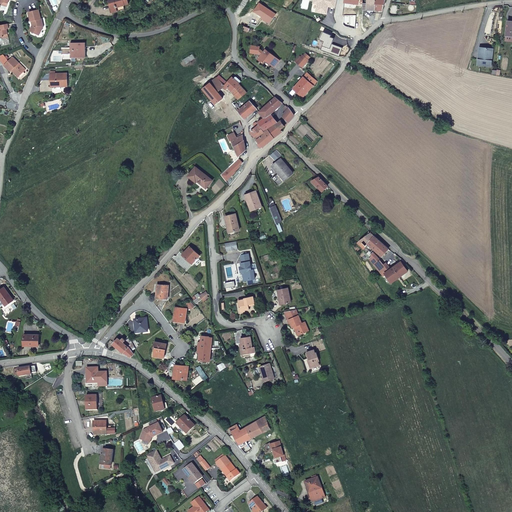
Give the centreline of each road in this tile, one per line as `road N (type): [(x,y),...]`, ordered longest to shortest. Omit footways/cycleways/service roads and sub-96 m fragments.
road 1 (residential): [(511,364),(282,136)]
road 2 (residential): [(300,115),(239,64),(233,22),(219,5),(163,30),(124,35),(62,12)]
road 3 (residential): [(88,350),(208,210)]
road 4 (residential): [(208,210),(218,315),(251,321),(268,334)]
road 5 (tertiary): [(218,432),(134,364),(98,351)]
road 6 (residential): [(43,56),(2,152),(0,182)]
road 7 (residential): [(382,21),(511,3)]
road 8 (residential): [(98,351),(141,304),(184,349)]
